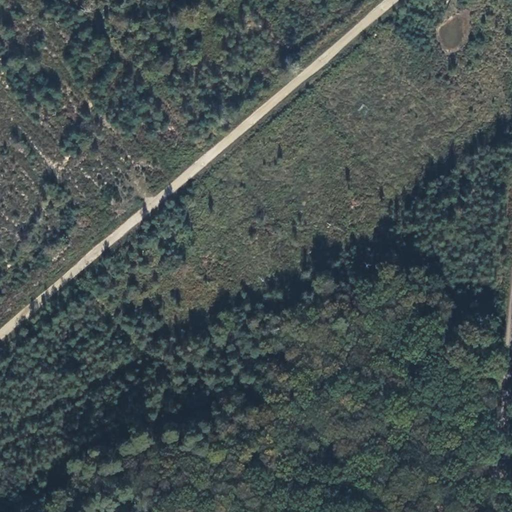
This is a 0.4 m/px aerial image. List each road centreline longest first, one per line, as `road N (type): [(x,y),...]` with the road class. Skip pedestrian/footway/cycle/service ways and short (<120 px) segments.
road 1 (track): [(394,0),(0,336)]
road 2 (track): [(511,311),(495,511)]
